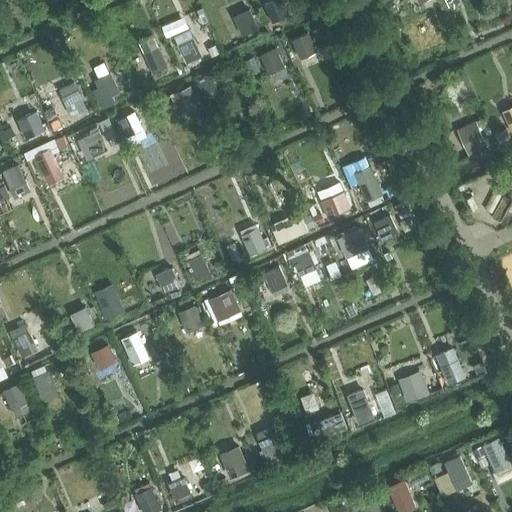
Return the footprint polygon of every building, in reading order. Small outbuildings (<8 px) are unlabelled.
[(282,0),(266,0),(276,17),(288,10),(282,0)] [(245,33),(262,27),(254,7),(237,13),(245,33)] [(187,27),(191,35),(179,40),(189,62),(206,55),(187,14),(164,24),(169,35),(187,27)] [(306,31),(291,41),(303,59),(318,49),(306,31)] [(273,78),(291,71),(280,44),(262,51),(273,78)] [(158,49),(143,54),(149,71),(164,66),(158,49)] [(92,81),(101,100),(122,89),(113,71),(92,81)] [(73,82),(57,90),(67,111),(84,103),(73,82)] [(190,89),(176,95),(182,112),(197,106),(190,89)] [(511,107),(499,112),(505,129),(511,126),(511,107)] [(129,133),(146,126),(138,109),(122,116),(129,133)] [(477,126),(462,131),(468,148),(483,143),(477,126)] [(100,131),(85,137),(91,154),(106,148),(100,131)] [(37,149),(46,171),(62,164),(52,142),(37,149)] [(26,183),(17,165),(0,173),(0,176),(8,192),(26,183)] [(511,169),(501,175),(506,185),(511,182),(511,169)] [(375,179),(360,185),(366,202),(381,197),(375,179)] [(347,188),(323,198),(330,217),(355,207),(347,188)] [(292,210),(278,216),(284,233),(299,227),(292,210)] [(391,218),(377,223),(383,240),(398,235),(391,218)] [(252,253),(269,247),(261,221),(243,227),(252,253)] [(349,254),(373,244),(365,224),(341,234),(349,254)] [(331,243),(316,248),(322,265),(337,260),(331,243)] [(274,290),(291,282),(282,263),(266,270),(274,290)] [(168,267),(153,272),(160,290),(175,284),(168,267)] [(221,296),(206,301),(213,318),(228,313),(221,296)] [(190,329),(207,321),(198,301),(181,309),(190,329)] [(80,305),(65,311),(71,328),(86,323),(80,305)] [(135,331),(120,337),(126,354),(141,348),(135,331)] [(457,358),(442,364),(448,381),(463,375),(457,358)] [(401,375),(408,399),(432,392),(425,368),(401,375)] [(43,372),(28,377),(35,394),(50,389),(43,372)] [(16,413),(33,408),(24,380),(7,385),(16,413)] [(366,394),(352,399),(358,416),(373,411),(366,394)] [(269,439),(254,445),(261,462),(276,456),(269,439)] [(493,440),(478,446),(485,463),(500,457),(493,440)] [(244,442),(222,449),(232,481),(254,473),(244,442)] [(460,484),(466,498),(481,491),(462,451),(446,459),(457,484),(460,484)] [(185,476),(170,481),(176,498),(191,493),(185,476)] [(404,476),(389,481),(395,498),(410,493),(404,476)] [(156,484),(138,491),(146,511),(154,511),(165,507),(156,484)] [(366,511),(378,511),(385,509),(377,492),(360,499),(366,511)]
